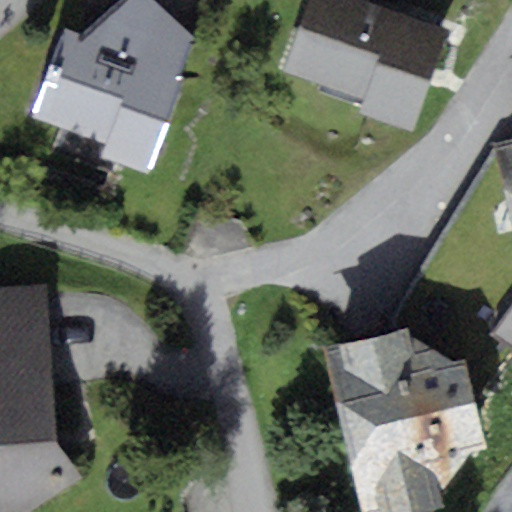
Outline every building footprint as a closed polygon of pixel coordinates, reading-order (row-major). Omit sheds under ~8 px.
[(149,0),(130,0),(81,37),(63,31),(30,118),(104,146),(98,159),(145,176),(193,40),(149,0)] [(446,32),(357,0),(307,0),(283,69),(364,98),(357,117),(409,135),(416,116),(446,32)] [(511,139),(493,144),(511,227),(511,139)] [(53,441),(44,285),(0,287),(0,511),(33,511),(83,481),(53,441)] [(410,330),(324,346),(361,511),(431,511),(446,509),(440,490),(469,453),(486,451),(463,362),(454,364),(409,341),(410,330)]
